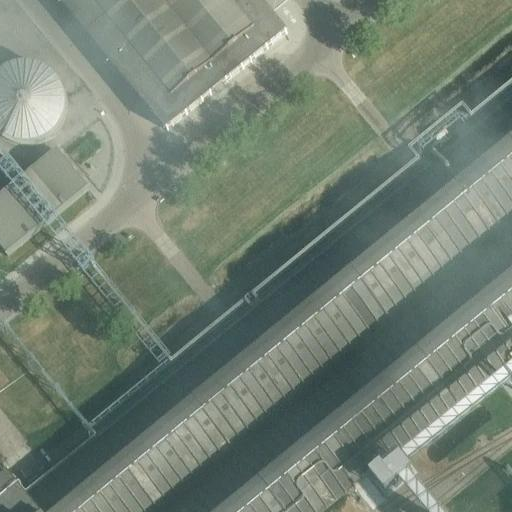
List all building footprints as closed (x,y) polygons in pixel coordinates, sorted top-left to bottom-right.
[(270,15),(259,1),(257,0),(57,0),(168,134),(287,36),(270,15)] [(61,115),(62,106),(61,99),(59,92),(56,86),(51,80),(46,75),(39,71),(33,69),(25,68),(19,68),(10,70),(3,73),(0,75),(0,136),(0,137),(7,141),(13,143),(21,144),(27,144),(36,142),(44,138),(49,134),(54,128),(58,121),(61,115)] [(511,91),(421,166),(409,176),(330,241),(234,319),(223,328),(50,470),(25,491),(21,494),(7,477),(0,468),(0,511),(325,511),(355,488),(365,480),(511,360),(511,91)] [(58,154),(0,201),(0,249),(8,259),(89,192),(58,154)] [(395,498),(426,472),(414,458),(398,471),(393,466),(379,478),(395,498)]
